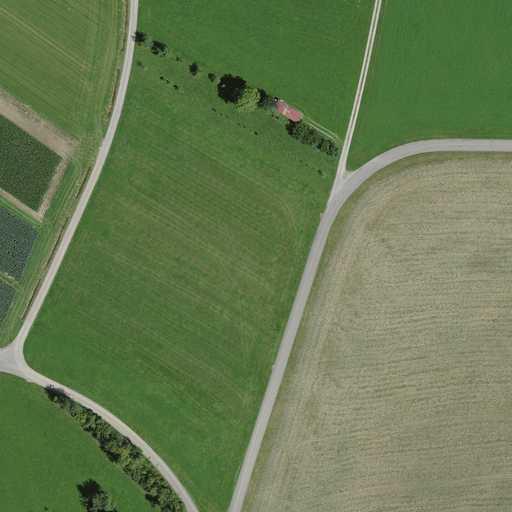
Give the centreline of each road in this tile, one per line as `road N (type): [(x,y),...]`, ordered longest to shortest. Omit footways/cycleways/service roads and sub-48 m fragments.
road 1 (unclassified): [(236,511),(334,209),(360,175),(404,151),(511,145)]
road 2 (track): [(135,0),(124,90),(106,146),(27,326)]
road 3 (unclassified): [(7,359),(139,440),(194,511)]
road 4 (track): [(334,209),(379,0)]
